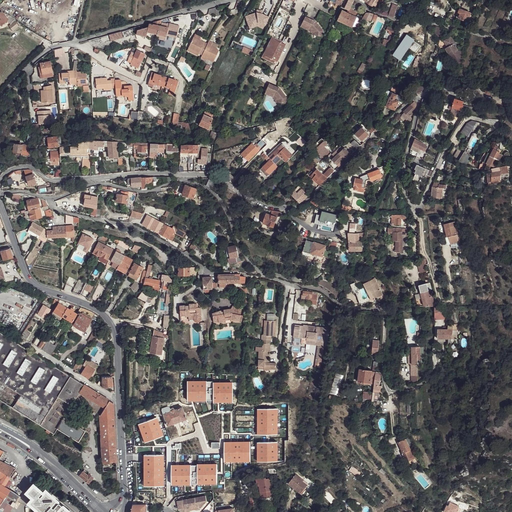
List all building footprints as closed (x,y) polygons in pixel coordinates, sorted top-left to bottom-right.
[(393,3),(389,15),(394,17),(398,5),(393,3)] [(210,9),(210,14),(220,14),(221,6),(210,9)] [(347,13),(356,17),(357,14),(349,8),(349,10),(348,10),(347,13)] [(470,13),(460,9),(459,13),(460,13),(458,18),(467,22),(470,13)] [(356,17),(347,13),(341,10),(337,20),(351,26),(356,17)] [(3,13),(2,11),(0,12),(0,24),(1,25),(8,21),(3,13)] [(15,21),(15,22),(16,20),(5,11),(3,13),(8,21),(11,24),(15,21)] [(261,14),(255,13),(244,17),(247,26),(256,22),(263,26),(267,17),(261,14)] [(362,18),(370,21),(370,19),(372,14),(369,13),(366,13),(362,18)] [(305,17),(300,27),(307,30),(309,27),(314,33),(314,36),(321,37),(322,31),(314,22),(305,17)] [(12,31),(18,27),(15,22),(15,21),(11,24),(8,26),(12,31)] [(168,24),(167,28),(166,35),(175,37),(178,25),(168,23),(168,24)] [(154,38),(165,40),(166,35),(167,28),(163,27),(158,26),(152,25),(148,24),(148,26),(136,29),(135,35),(146,32),(156,34),(154,38)] [(435,26),(432,35),(439,38),(442,29),(435,26)] [(120,32),(108,35),(110,41),(121,38),(120,32)] [(407,34),(393,55),(399,59),(413,39),(407,34)] [(208,42),(194,36),(189,47),(200,52),(199,53),(202,54),(207,56),(206,58),(214,61),(219,49),(216,47),(211,45),(213,41),(210,39),(208,42)] [(271,36),(260,58),(273,63),(274,61),(276,62),(284,45),(281,43),(281,41),(271,36)] [(453,42),(450,36),(444,40),(447,46),(445,47),(452,59),(460,54),(454,46),(452,43),(453,42)] [(241,51),(251,55),(253,51),(243,46),(241,51)] [(60,48),(53,50),(53,58),(60,57),(59,55),(63,54),(60,48)] [(144,54),(133,49),(129,58),(132,60),(130,65),(139,68),(144,54)] [(41,73),(41,74),(44,74),(51,72),(49,61),(39,63),(40,66),(41,73)] [(361,63),(357,70),(361,72),(365,65),(361,63)] [(74,70),(71,71),(72,85),(75,84),(75,86),(80,86),(82,86),(85,86),(84,73),(78,74),(78,72),(75,72),(74,70)] [(72,85),(71,71),(66,71),(66,72),(57,73),(57,84),(63,83),(63,81),(67,81),(68,85),(72,85)] [(152,71),(147,84),(157,87),(158,84),(166,86),(166,85),(170,87),(170,88),(175,89),(178,80),(152,71)] [(106,77),(95,78),(95,88),(97,88),(102,88),(103,89),(111,89),(111,87),(115,87),(115,95),(124,95),(132,94),(132,85),(123,86),(123,89),(121,89),(120,80),(114,80),(114,78),(110,78),(110,79),(106,79),(106,77)] [(279,89),(268,84),(264,94),(272,97),(273,94),(278,100),(277,103),(285,104),(285,98),(279,89)] [(51,85),(43,86),(44,90),(41,90),(42,102),(52,102),(51,85)] [(233,97),(228,95),(224,103),(229,106),(233,97)] [(394,99),(390,97),(389,97),(385,106),(394,110),(398,101),(394,99)] [(460,110),(463,102),(454,99),(451,107),(460,110)] [(457,118),(460,110),(451,107),(448,115),(457,118)] [(406,108),(403,111),(403,112),(407,117),(408,116),(411,114),(410,112),(406,108)] [(51,109),(37,110),(37,115),(38,115),(39,124),(49,122),(48,114),(51,114),(51,109)] [(198,124),(202,114),(196,112),(191,123),(197,126),(198,124)] [(207,128),(211,118),(202,114),(198,124),(207,128)] [(467,137),(476,123),(472,121),(470,121),(469,122),(466,124),(460,132),(467,137)] [(373,131),(374,132),(377,129),(372,123),(369,126),(373,131)] [(368,134),(361,128),(355,134),(361,141),(368,134)] [(369,136),(368,134),(361,141),(363,143),(369,136)] [(55,137),(46,137),(48,147),(57,146),(55,137)] [(323,157),(330,151),(325,145),(328,143),(325,139),(315,147),(323,157)] [(420,149),(424,151),(426,146),(423,144),(423,143),(413,139),(411,145),(412,145),(420,149)] [(77,142),(77,147),(69,147),(69,153),(86,154),(86,152),(89,152),(88,148),(88,140),(77,142)] [(88,140),(88,148),(97,148),(97,146),(102,146),(102,145),(102,140),(93,140),(88,140)] [(244,150),(251,157),(259,150),(258,149),(264,144),(260,140),(256,144),(255,143),(254,145),(252,143),(244,150)] [(116,141),(107,141),(107,146),(108,151),(108,155),(108,157),(117,157),(117,152),(116,141)] [(137,142),(137,148),(136,151),(145,151),(145,149),(145,143),(137,142)] [(21,153),(22,144),(20,144),(18,144),(14,143),(13,151),(21,153)] [(149,143),(149,155),(152,155),(163,156),(163,154),(163,148),(163,143),(161,144),(149,143)] [(166,144),(163,143),(163,148),(166,148),(166,154),(173,155),(173,151),(176,151),(177,147),(166,145),(166,144)] [(30,146),(22,144),(21,153),(20,155),(29,156),(30,150),(29,149),(30,146)] [(187,144),(187,152),(197,153),(197,152),(197,144),(187,144)] [(264,154),(267,157),(271,153),(275,150),(270,145),(263,153),(264,154)] [(420,149),(412,145),(409,149),(418,153),(420,149)] [(291,155),(283,147),(281,150),(278,146),(275,150),(271,153),(278,160),(280,158),(284,162),(291,155)] [(343,148),(338,153),(343,158),(345,160),(350,155),(343,148)] [(490,153),(496,155),(494,159),(496,160),(497,160),(501,155),(502,156),(504,152),(498,149),(497,152),(491,149),(490,153)] [(209,162),(209,158),(210,153),(206,152),(206,154),(202,154),(202,161),(209,162)] [(331,160),(336,165),(342,159),(343,158),(338,153),(331,160)] [(462,159),(464,160),(462,163),(466,165),(471,157),(465,154),(462,159)] [(492,168),(496,160),(494,159),(488,156),(485,155),(481,162),(484,164),(482,168),(490,167),(492,168)] [(338,167),(344,161),(342,159),(336,165),(338,167)] [(266,176),(276,167),(276,166),(269,160),(268,162),(259,169),(266,176)] [(414,171),(413,173),(416,174),(413,180),(422,184),(425,178),(429,179),(432,172),(417,165),(414,171)] [(326,178),(334,170),(329,166),(321,174),(326,178)] [(499,175),(508,175),(507,169),(506,167),(490,169),(491,173),(485,174),(486,180),(491,180),(491,184),(497,183),(497,181),(499,180),(499,175)] [(312,178),(319,171),(316,168),(309,175),(312,178)] [(381,177),(381,176),(380,174),(379,170),(367,174),(370,181),(381,177)] [(312,178),(319,185),(326,178),(321,174),(319,171),(312,178)] [(36,182),(33,174),(25,177),(28,185),(36,182)] [(141,187),(141,189),(142,189),(145,189),(144,187),(145,185),(150,185),(150,184),(153,184),(153,179),(154,179),(154,177),(150,177),(140,178),(140,185),(141,187)] [(208,179),(205,185),(211,189),(214,182),(208,179)] [(355,179),(353,187),(358,188),(360,189),(361,188),(362,181),(355,179)] [(181,195),(192,198),(193,197),(193,195),(196,189),(184,185),(181,195)] [(298,186),(290,195),(298,203),(302,200),(307,196),(307,195),(301,189),(298,186)] [(438,188),(431,187),(430,198),(440,199),(441,188),(438,188)] [(126,202),(127,195),(120,194),(116,193),(115,201),(126,202)] [(25,196),(28,210),(38,208),(36,199),(29,200),(28,195),(25,196)] [(95,217),(101,218),(99,213),(100,209),(95,209),(97,197),(84,195),(83,198),(84,199),(83,206),(92,208),(90,215),(95,216),(95,217)] [(314,198),(309,202),(315,206),(319,202),(314,198)] [(43,207),(42,207),(43,212),(44,211),(46,218),(48,218),(54,217),(53,215),(50,212),(50,211),(48,209),(47,207),(44,207),(43,207)] [(38,208),(28,210),(28,214),(29,218),(30,220),(40,218),(38,208)] [(338,215),(322,211),(320,222),(325,223),(326,221),(336,224),(338,215)] [(273,227),(277,217),(272,216),(269,214),(265,213),(262,223),(265,225),(266,225),(273,227)] [(401,215),(391,214),(390,224),(399,225),(399,217),(405,218),(405,219),(409,219),(409,215),(401,215)] [(149,228),(154,219),(146,215),(141,224),(149,228)] [(149,228),(158,233),(162,224),(154,219),(149,228)] [(31,222),(28,229),(39,235),(43,228),(31,222)] [(452,223),(443,225),(446,238),(447,238),(448,243),(456,241),(452,223)] [(162,224),(158,233),(167,237),(171,228),(162,224)] [(66,237),(65,225),(60,225),(60,230),(54,230),(46,231),(43,228),(39,235),(46,239),(47,237),(66,237)] [(74,225),(65,225),(66,237),(74,236),(74,225)] [(400,236),(408,236),(409,230),(387,227),(387,233),(389,233),(392,234),(391,242),(395,242),(394,251),(393,251),(393,252),(395,253),(400,252),(400,236)] [(171,228),(167,237),(170,239),(175,231),(173,229),(171,228)] [(76,246),(87,251),(94,237),(82,232),(76,246)] [(313,242),(306,240),(303,250),(309,252),(310,252),(313,242)] [(98,242),(93,252),(100,256),(107,259),(107,260),(113,250),(98,242)] [(313,242),(310,252),(322,256),(325,246),(313,242)] [(361,251),(361,242),(354,242),(347,242),(347,250),(361,251)] [(235,246),(227,248),(229,258),(235,257),(237,257),(237,256),(236,250),(235,246)] [(13,258),(10,249),(0,252),(3,260),(13,258)] [(111,260),(119,264),(124,255),(115,251),(111,260)] [(322,262),(324,257),(322,256),(310,252),(309,252),(308,256),(307,258),(322,262)] [(132,260),(124,255),(119,264),(118,266),(127,270),(132,260)] [(419,273),(428,271),(426,264),(425,264),(424,261),(423,259),(420,259),(416,260),(419,273)] [(134,262),(129,271),(138,276),(143,267),(134,262)] [(159,272),(161,269),(155,263),(153,265),(159,272)] [(188,275),(189,268),(188,268),(178,267),(177,275),(188,275)] [(138,276),(129,271),(126,275),(135,279),(138,276)] [(168,275),(161,274),(161,275),(160,278),(160,279),(161,280),(163,280),(162,285),(170,286),(171,279),(168,275)] [(218,276),(217,276),(217,283),(218,282),(233,282),(239,282),(239,277),(234,276),(234,275),(233,274),(219,275),(219,276),(218,276)] [(159,281),(151,279),(147,278),(145,277),(144,278),(143,283),(143,284),(155,287),(158,288),(159,281)] [(202,277),(202,288),(211,288),(216,288),(215,282),(211,283),(211,277),(202,277)] [(382,294),(375,277),(363,282),(371,299),(382,294)] [(135,282),(131,287),(136,291),(140,286),(135,282)] [(418,285),(419,292),(425,291),(427,290),(425,283),(418,285)] [(90,294),(100,299),(104,293),(94,288),(90,294)] [(314,292),(303,291),(302,295),(301,295),(300,299),(305,300),(305,299),(310,300),(309,304),(314,305),(316,295),(313,295),(314,292)] [(422,306),(426,305),(431,304),(429,298),(426,296),(425,291),(419,292),(420,293),(421,299),(422,306)] [(53,312),(61,317),(62,316),(67,308),(70,303),(60,300),(53,312)] [(178,304),(179,315),(185,314),(185,316),(188,316),(188,319),(192,318),(192,319),(194,321),(195,321),(198,321),(199,320),(200,318),(200,316),(200,306),(197,307),(195,307),(195,303),(195,302),(188,303),(188,304),(184,304),(178,304)] [(51,309),(43,304),(37,314),(44,319),(51,309)] [(231,312),(240,314),(240,309),(232,305),(230,307),(231,312)] [(80,308),(78,312),(80,313),(91,319),(94,314),(91,312),(80,307),(80,308)] [(62,316),(71,322),(76,314),(72,311),(73,309),(71,308),(71,309),(70,308),(69,310),(67,308),(62,316)] [(240,321),(242,314),(240,314),(231,312),(231,314),(223,315),(222,310),(220,311),(220,309),(211,312),(212,318),(217,317),(218,320),(218,321),(224,321),(224,319),(230,318),(240,321)] [(85,332),(91,319),(80,313),(73,325),(85,332)] [(274,321),(265,321),(264,327),(263,327),(262,335),(260,335),(260,339),(261,339),(270,340),(270,336),(274,336),(274,321)] [(307,329),(294,327),(292,338),(301,339),(306,339),(305,345),(314,346),(314,343),(318,344),(323,344),(325,328),(318,328),(318,331),(315,330),(314,333),(314,335),(312,335),(312,333),(307,332),(307,329)] [(28,329),(26,328),(20,336),(25,339),(29,333),(27,332),(28,329)] [(152,336),(162,338),(163,337),(163,334),(153,329),(152,336)] [(450,340),(450,331),(447,331),(437,331),(436,340),(450,340)] [(0,400),(53,433),(56,428),(63,417),(64,417),(64,416),(70,405),(75,399),(99,415),(104,408),(79,392),(83,385),(15,343),(0,332),(0,400)] [(97,335),(92,332),(87,340),(92,343),(93,341),(95,339),(95,338),(97,335)] [(101,338),(97,335),(95,338),(95,339),(104,345),(106,341),(101,338)] [(160,354),(162,338),(152,336),(149,353),(160,354)] [(49,337),(46,342),(54,346),(57,342),(49,337)] [(54,346),(46,342),(45,344),(41,350),(50,354),(54,346)] [(255,346),(254,351),(257,351),(257,366),(263,367),(263,369),(275,370),(275,363),(268,362),(266,362),(266,360),(267,352),(269,352),(269,347),(261,347),(255,346)] [(418,348),(411,349),(411,356),(407,356),(408,366),(410,366),(417,366),(416,362),(416,358),(419,358),(418,348)] [(85,359),(83,363),(86,365),(94,370),(96,366),(85,359)] [(75,370),(75,371),(80,374),(84,367),(79,364),(77,368),(76,369),(75,370)] [(84,367),(80,374),(88,379),(90,376),(94,370),(86,365),(84,367)] [(356,382),(368,384),(370,371),(358,369),(356,382)] [(183,380),(197,380),(197,379),(197,372),(183,372),(183,377),(183,380)] [(339,395),(343,374),(334,372),(330,393),(339,395)] [(380,374),(374,372),(372,384),(372,389),(377,390),(377,392),(379,392),(380,386),(378,386),(380,374)] [(111,377),(102,377),(102,379),(102,388),(112,387),(111,377)] [(165,385),(165,391),(164,393),(178,394),(179,383),(170,381),(169,383),(165,383),(165,385)] [(108,400),(83,385),(79,392),(104,408),(108,400)] [(101,462),(116,461),(112,403),(108,400),(104,408),(99,415),(101,462)] [(74,408),(70,405),(64,416),(68,418),(74,408)] [(185,419),(180,407),(173,410),(168,412),(166,413),(162,415),(166,426),(185,419)] [(77,441),(84,431),(64,417),(63,417),(56,428),(77,441)] [(398,443),(403,453),(405,452),(409,451),(404,440),(398,443)] [(210,448),(197,450),(200,466),(212,463),(210,448)] [(409,461),(414,458),(410,450),(409,451),(405,452),(409,461)] [(164,485),(165,455),(142,456),(144,486),(164,485)] [(5,463),(10,465),(13,460),(7,457),(5,463)] [(13,506),(22,495),(8,487),(9,480),(15,467),(10,465),(5,463),(2,461),(0,460),(0,497),(3,499),(13,506)] [(116,470),(116,461),(101,462),(102,471),(110,470),(116,470)] [(91,476),(88,473),(87,475),(81,471),(81,472),(78,475),(87,482),(89,479),(91,476)] [(303,480),(296,474),(288,483),(301,493),(307,485),(302,481),(303,480)] [(75,511),(76,511),(45,484),(43,486),(33,478),(24,489),(30,494),(26,499),(40,511),(75,511)] [(257,484),(259,484),(260,486),(261,492),(274,490),(272,480),(269,480),(269,479),(265,478),(256,479),(257,484)] [(234,492),(234,481),(228,480),(228,483),(222,483),(222,492),(234,492)] [(325,491),(322,494),(330,503),(334,500),(325,491)] [(205,497),(176,501),(177,509),(181,511),(187,511),(189,510),(188,508),(197,507),(199,509),(205,501),(205,497)] [(442,511),(443,511),(448,511),(452,504),(449,502),(447,506),(445,505),(442,511)] [(148,511),(149,503),(132,504),(129,511),(148,511)]
